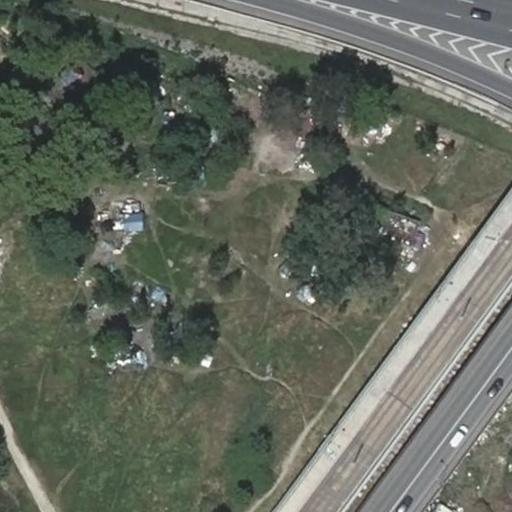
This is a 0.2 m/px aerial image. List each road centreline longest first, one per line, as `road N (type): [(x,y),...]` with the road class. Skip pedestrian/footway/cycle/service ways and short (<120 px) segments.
road 1 (motorway): [(260,0),(389,38),(511,91)]
road 2 (tertiary): [(511,344),(388,511)]
